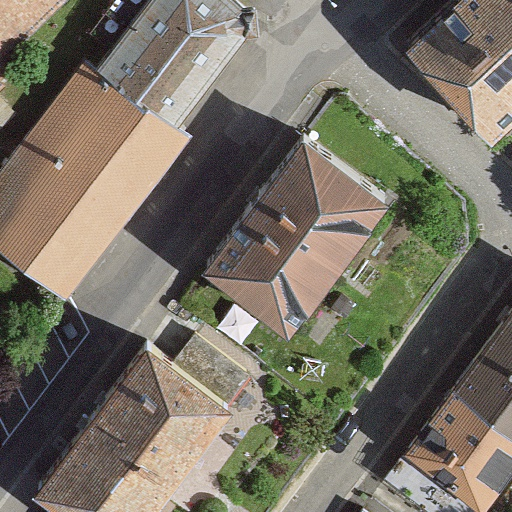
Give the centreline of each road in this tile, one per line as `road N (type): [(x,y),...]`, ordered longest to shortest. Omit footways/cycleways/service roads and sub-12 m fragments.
road 1 (residential): [(0,462),(326,39)]
road 2 (residential): [(309,511),(511,243)]
road 3 (residential): [(511,207),(326,39)]
